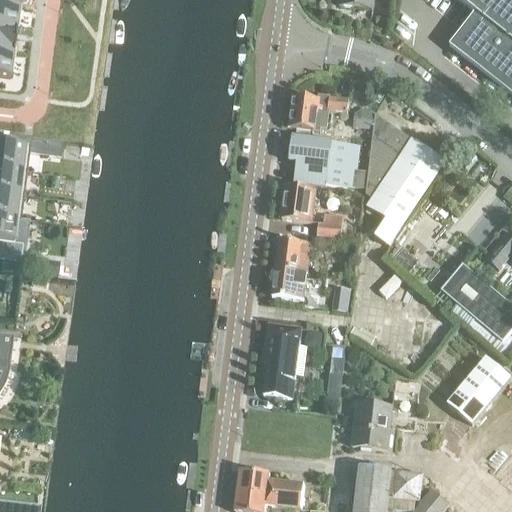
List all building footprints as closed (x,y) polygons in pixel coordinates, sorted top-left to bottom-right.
[(0,0),(0,5),(24,9),(24,0),(0,0)] [(373,12),(374,0),(339,0),(339,7),(373,12)] [(511,0),(457,0),(479,14),(453,47),(511,92),(511,0)] [(0,30),(16,32),(19,10),(24,10),(24,9),(0,5),(0,30)] [(0,30),(0,54),(13,56),(16,32),(0,30)] [(0,54),(0,79),(10,81),(10,80),(10,79),(13,56),(0,54)] [(318,102),(293,99),(289,131),(315,134),(321,135),(323,116),(329,116),(329,114),(347,116),(349,102),(330,100),(330,99),(318,97),(318,102)] [(366,192),(366,197),(372,201),(368,207),(388,221),(376,238),(390,247),(445,167),(447,164),(448,163),(413,140),(412,142),(376,118),(374,132),(368,174),(366,192)] [(293,139),(289,164),(297,165),(294,185),(326,190),(326,187),(355,191),(355,190),(366,192),(368,174),(358,172),(361,148),(332,145),(293,139)] [(0,171),(27,175),(29,154),(58,158),(60,147),(11,140),(10,147),(0,146),(0,171)] [(0,171),(0,195),(23,199),(27,175),(0,171)] [(309,226),(314,193),(285,189),(280,221),(309,226)] [(0,195),(0,219),(28,223),(21,222),(23,199),(0,195)] [(339,241),(342,220),(324,218),(322,226),(318,225),(316,238),(339,241)] [(0,261),(22,264),(28,223),(0,219),(0,261)] [(511,235),(510,234),(489,259),(487,262),(499,272),(510,259),(511,260),(511,235)] [(309,246),(277,242),(274,270),(305,274),(309,246)] [(29,261),(27,276),(56,280),(59,265),(29,261)] [(511,299),(484,276),(479,282),(463,268),(442,293),(466,314),(459,322),(495,353),(500,357),(504,353),(511,359),(511,343),(509,341),(511,337),(511,309),(511,308),(511,299)] [(301,304),(305,274),(274,270),(270,299),(301,304)] [(335,288),(333,311),(349,312),(351,289),(335,288)] [(266,327),(261,365),(266,366),(261,397),(291,401),(293,384),(301,332),(266,327)] [(333,359),(328,393),(340,395),(345,360),(333,359)] [(486,361),(448,407),(472,428),(511,382),(486,361)] [(387,452),(393,410),(359,405),(352,447),(387,452)] [(238,473),(236,494),(302,503),(304,491),(268,487),(270,477),(238,473)] [(395,474),(393,502),(416,505),(420,506),(424,478),(395,474)] [(349,511),(351,491),(330,490),(329,511),(349,511)] [(300,511),(302,503),(236,494),(233,511),(263,511),(264,508),(296,511),(300,511)]
